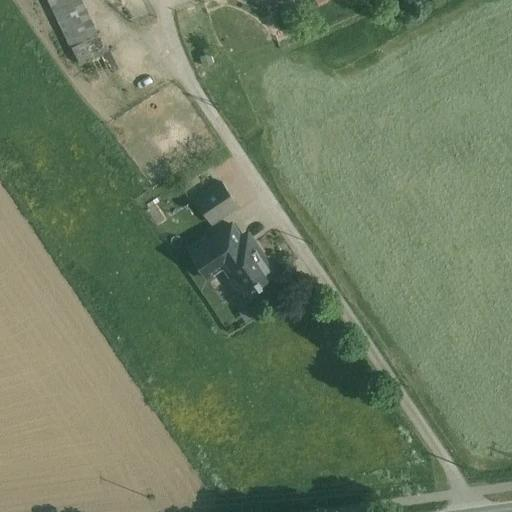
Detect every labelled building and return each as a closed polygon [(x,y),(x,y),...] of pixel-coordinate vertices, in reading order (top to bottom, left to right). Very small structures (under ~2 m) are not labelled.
[(80,0),(48,0),(71,47),(97,33),(80,0)] [(97,33),(71,47),(80,65),(109,51),(99,32),(97,33)] [(109,51),(80,65),(88,81),(116,67),(109,51)] [(237,205),(222,182),(196,200),(211,223),(237,205)] [(241,239),(231,224),(215,235),(216,237),(191,254),(207,279),(209,278),(209,277),(222,269),(238,293),(255,282),(258,287),(262,285),(261,283),(275,274),(254,243),(246,249),(240,240),(241,239)]
